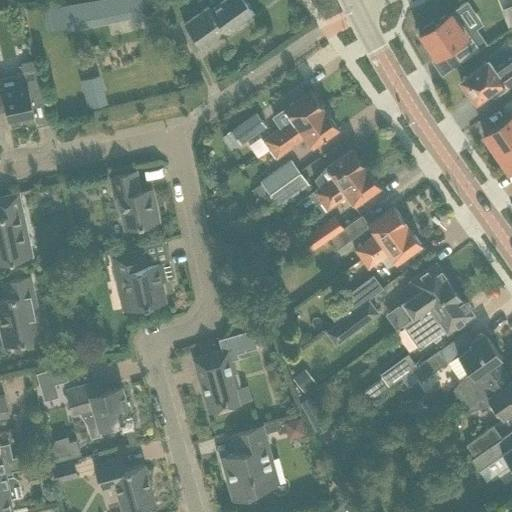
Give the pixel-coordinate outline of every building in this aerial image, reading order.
[(148,0),(78,0),(47,4),(50,32),(151,20),(148,0)] [(245,0),(223,0),(222,1),(211,9),(208,6),(183,23),(201,49),(254,12),(245,0)] [(471,35),(453,10),(434,23),(432,21),(422,27),(424,30),(419,33),(421,36),(419,37),(426,47),(428,46),(436,56),(449,47),(459,62),(459,63),(480,49),(471,35)] [(487,59),(460,79),(475,100),(489,90),(493,96),(511,82),(511,55),(503,61),(494,68),(487,59)] [(2,88),(1,88),(5,107),(6,111),(9,126),(35,120),(32,105),(31,101),(42,99),(43,98),(40,83),(37,69),(35,59),(21,62),(23,72),(15,74),(16,85),(2,88)] [(106,103),(101,84),(98,75),(81,80),(89,108),(106,103)] [(259,135),(247,144),(257,157),(269,148),(324,109),(310,90),(284,109),(273,117),(280,127),(262,139),(259,135)] [(511,96),(501,104),(509,115),(483,133),(489,142),(487,144),(493,153),(511,140),(511,96)] [(338,128),(324,109),(269,148),(276,158),(305,138),(311,147),(338,128)] [(256,112),(231,130),(223,136),(232,149),(265,126),(256,112)] [(511,140),(493,153),(500,163),(502,161),(508,170),(511,167),(511,140)] [(320,200),(366,167),(352,148),(326,167),(314,179),(320,186),(313,191),(320,200)] [(269,193),(299,171),(291,158),(260,180),(269,193)] [(380,186),(366,167),(320,200),(327,209),(345,196),(352,206),(380,186)] [(109,176),(114,195),(117,194),(124,228),(158,220),(151,188),(140,190),(135,170),(109,176)] [(308,183),(299,171),(269,193),(277,205),(308,183)] [(26,225),(23,212),(19,192),(0,196),(0,262),(24,257),(18,227),(26,225)] [(373,236),(354,249),(361,258),(407,225),(393,206),(377,217),(368,224),(366,225),(367,227),(373,236)] [(303,212),(282,227),(288,234),(315,215),(309,208),(303,212)] [(332,217),(304,237),(313,249),(326,240),(326,239),(340,230),(332,217)] [(421,244),(407,225),(361,258),(368,268),(386,255),(393,265),(421,244)] [(144,249),(125,253),(112,256),(117,280),(124,279),(130,308),(166,301),(161,281),(165,280),(161,262),(148,264),(144,249)] [(435,264),(419,276),(413,280),(419,289),(398,304),(409,319),(410,318),(452,288),(435,264)] [(30,274),(21,277),(2,281),(5,297),(0,298),(0,331),(3,346),(36,339),(29,307),(37,305),(30,274)] [(373,275),(339,300),(349,313),(367,299),(382,288),(377,281),(373,275)] [(409,319),(402,324),(418,348),(447,327),(447,328),(453,324),(470,312),(452,288),(410,318),(409,319)] [(377,312),(367,299),(349,313),(337,321),(347,334),(377,312)] [(239,403),(231,374),(236,372),(232,359),(236,357),(235,353),(255,347),(250,329),(217,338),(221,350),(193,358),(208,412),(239,403)] [(501,356),(485,334),(484,332),(470,341),(472,344),(457,354),(467,369),(460,379),(452,388),(460,400),(503,369),(496,359),(501,356)] [(447,361),(439,348),(416,365),(412,368),(420,380),(447,361)] [(381,376),(361,390),(367,399),(412,368),(416,365),(407,353),(379,373),(381,376)] [(511,377),(510,379),(503,369),(460,400),(468,411),(491,403),(502,417),(511,409),(511,377)] [(44,399),(57,395),(54,381),(40,385),(44,399)] [(131,418),(126,401),(122,386),(92,394),(89,382),(66,389),(73,414),(92,409),(98,428),(131,418)] [(0,416),(8,415),(4,395),(0,395),(0,416)] [(222,456),(221,456),(225,471),(233,500),(253,495),(255,494),(254,490),(274,485),(267,460),(272,458),(270,449),(262,423),(250,427),(231,432),(236,452),(222,456)] [(501,437),(492,425),(465,444),(474,456),(474,457),(501,437)] [(511,429),(504,435),(501,437),(474,457),(474,456),(470,459),(478,470),(502,453),(510,465),(511,463),(511,429)] [(66,435),(48,440),(54,461),(80,454),(75,438),(68,440),(66,435)] [(0,473),(11,471),(27,467),(24,456),(9,459),(6,445),(0,446),(0,473)] [(120,457),(101,462),(93,464),(100,491),(116,487),(122,511),(124,511),(155,503),(144,463),(124,469),(120,457)] [(73,460),(53,466),(57,481),(77,476),(73,460)] [(14,475),(13,475),(11,471),(0,473),(0,511),(10,511),(13,511),(10,497),(22,495),(19,479),(14,475)] [(333,509),(322,511),(357,511),(351,504),(346,498),(333,509)]
